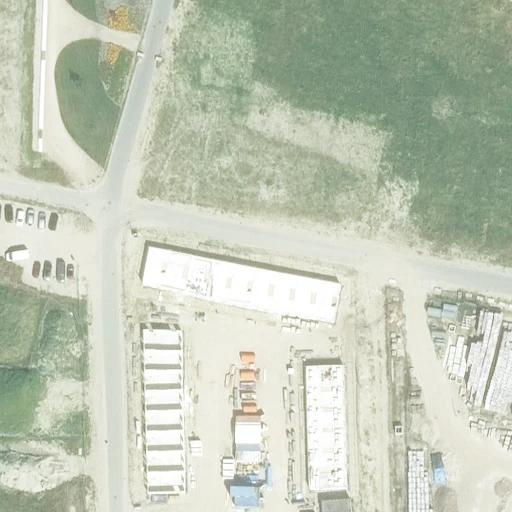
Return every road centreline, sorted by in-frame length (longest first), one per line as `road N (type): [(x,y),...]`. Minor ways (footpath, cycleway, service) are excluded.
road 1 (residential): [(106,209),(116,511)]
road 2 (residential): [(106,209),(370,261)]
road 3 (residential): [(370,261),(372,511)]
road 4 (residential): [(164,0),(106,209)]
road 5 (residential): [(370,261),(511,287)]
